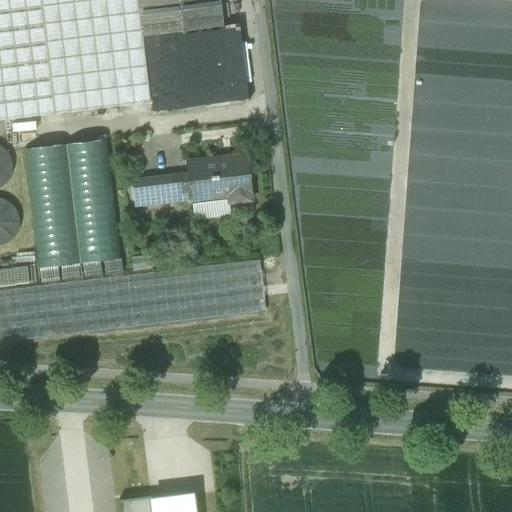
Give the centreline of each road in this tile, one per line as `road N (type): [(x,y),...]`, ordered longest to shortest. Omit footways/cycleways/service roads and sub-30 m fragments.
road 1 (unclassified): [(257,0),(301,418)]
road 2 (tertiary): [(301,418),(0,401)]
road 3 (tertiary): [(511,432),(301,418)]
